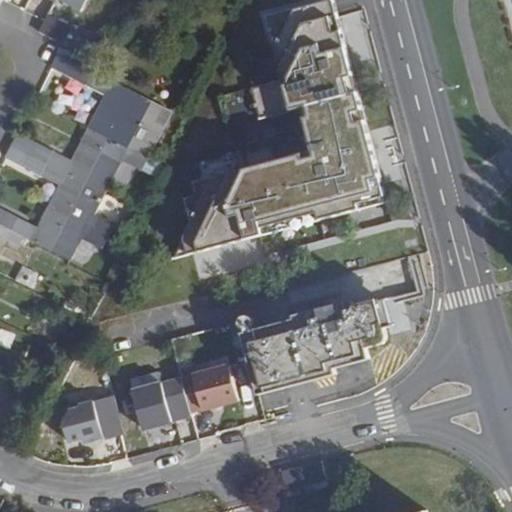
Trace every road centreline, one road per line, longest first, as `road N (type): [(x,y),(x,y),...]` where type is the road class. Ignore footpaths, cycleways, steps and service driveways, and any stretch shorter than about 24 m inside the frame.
road 1 (secondary): [(481,346),(398,0)]
road 2 (residential): [(233,459),(93,492),(55,488),(0,467)]
road 3 (residential): [(391,421),(233,459)]
road 4 (residential): [(481,346),(421,376),(391,421)]
